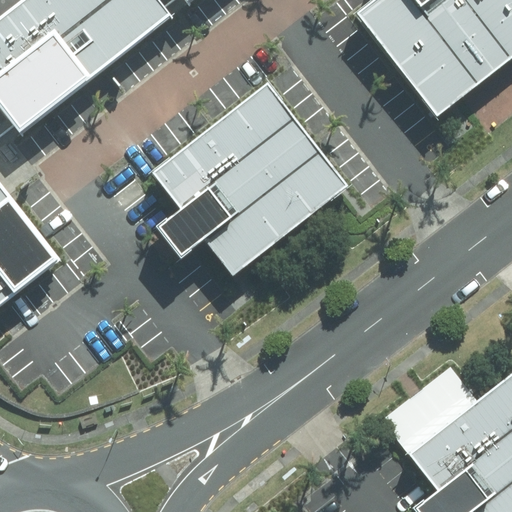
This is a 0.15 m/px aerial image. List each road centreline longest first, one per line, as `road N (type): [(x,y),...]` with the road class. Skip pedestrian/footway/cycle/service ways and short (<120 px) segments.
road 1 (residential): [(511,220),(250,417)]
road 2 (residential): [(49,490),(250,417)]
